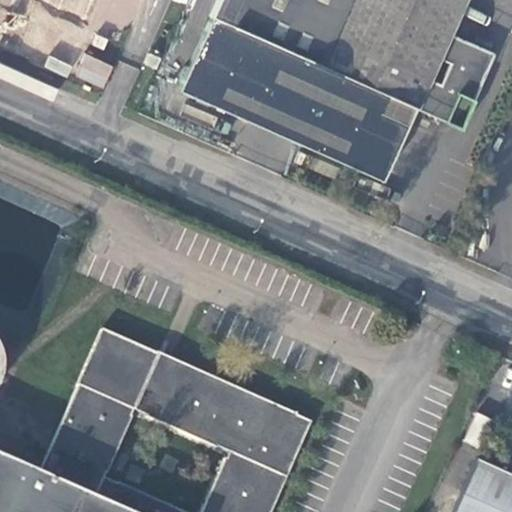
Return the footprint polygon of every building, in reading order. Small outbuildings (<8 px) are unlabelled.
[(222,0),(183,87),(387,180),(420,108),(452,123),(457,110),(471,116),(499,53),(453,32),(467,0),(222,0)] [(102,88),(113,66),(84,53),(74,75),(102,88)] [(0,511),(269,511),(311,420),(103,328),(38,473),(0,456),(0,511)] [(464,443),(480,448),(490,417),(473,412),(464,443)] [(511,511),(511,478),(471,460),(448,511),(511,511)]
